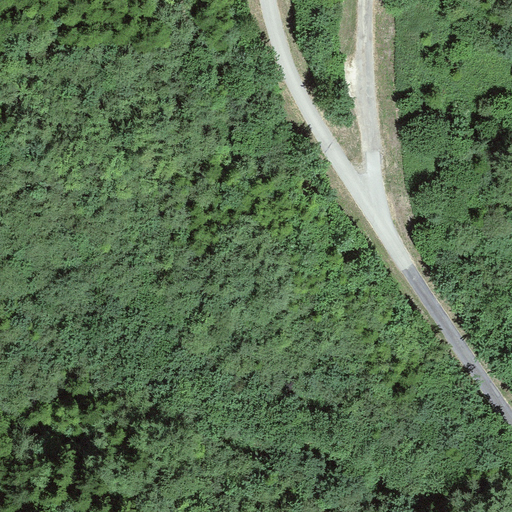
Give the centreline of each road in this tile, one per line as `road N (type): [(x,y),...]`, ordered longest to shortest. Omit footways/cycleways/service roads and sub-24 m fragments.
road 1 (unclassified): [(269,0),(301,100),(511,422)]
road 2 (track): [(380,228),(368,0)]
